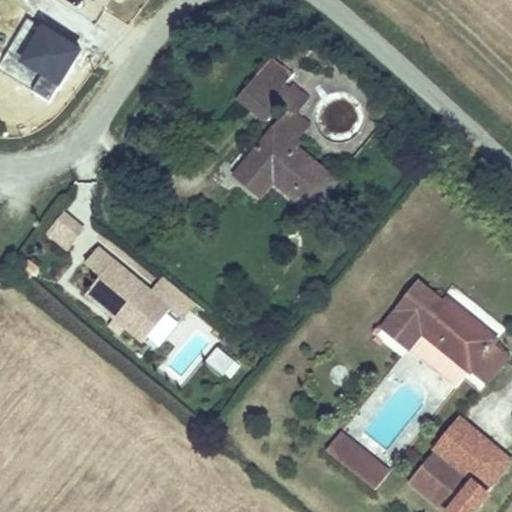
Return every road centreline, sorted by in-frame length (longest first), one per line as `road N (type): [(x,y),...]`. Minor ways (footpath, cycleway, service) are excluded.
road 1 (residential): [(0,164),(47,159),(84,133),(188,0)]
road 2 (residential): [(511,167),(386,48),(320,0)]
